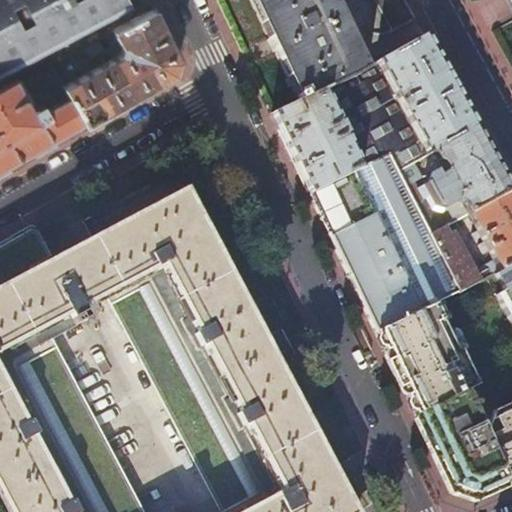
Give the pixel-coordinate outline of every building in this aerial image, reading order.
[(0,0),(0,66),(123,0),(122,0),(0,0)] [(257,0),(249,0),(260,23),(267,20),(257,0)] [(257,0),(267,20),(260,23),(286,77),(293,74),(301,93),(295,96),(298,102),(349,77),(367,67),(335,0),(257,0)] [(177,59),(153,8),(111,30),(115,38),(111,41),(114,46),(119,47),(116,53),(62,85),(67,95),(84,125),(145,89),(173,73),(177,59)] [(298,102),(271,115),(289,153),(308,192),(386,154),(395,169),(407,163),(431,150),(474,127),(452,86),(424,35),(367,67),(349,77),(298,102)] [(286,77),(295,96),(301,93),(293,74),(286,77)] [(0,172),(84,125),(67,95),(36,114),(17,80),(14,76),(0,83),(0,172)] [(494,162),(474,127),(431,150),(437,161),(441,162),(445,170),(437,174),(434,169),(424,175),(422,183),(416,186),(422,198),(428,194),(434,204),(443,207),(454,200),(460,203),(465,213),(509,189),(494,162)] [(386,154),(308,192),(374,331),(438,300),(460,290),(429,233),(402,182),(395,169),(386,154)] [(407,163),(395,169),(402,182),(412,177),(411,171),(407,163)] [(161,199),(163,204),(181,195),(184,193),(182,188),(161,199)] [(511,195),(509,189),(465,213),(475,230),(477,233),(479,236),(481,241),(482,243),(486,250),(492,260),(497,270),(511,261),(511,195)] [(0,241),(0,494),(9,511),(345,511),(295,415),(275,376),(254,335),(233,295),(199,230),(192,217),(181,195),(163,204),(122,226),(81,248),(67,255),(56,261),(39,228),(29,225),(0,241)] [(196,215),(192,217),(199,230),(233,295),(236,294),(196,215)] [(65,251),(67,255),(81,248),(122,226),(120,222),(65,251)] [(470,272),(444,225),(429,233),(460,290),(475,282),(470,272)] [(477,233),(475,230),(469,233),(473,240),(479,236),(477,233)] [(482,243),(481,241),(475,244),(481,254),(486,250),(482,243)] [(494,271),(497,270),(492,260),(470,272),(475,282),(494,271)] [(511,261),(497,270),(494,271),(503,287),(495,293),(511,324),(511,261)] [(438,300),(374,331),(414,415),(446,400),(464,391),(476,386),(443,318),(446,316),(438,300)] [(254,335),(275,376),(278,374),(257,333),(254,335)] [(446,400),(414,415),(437,462),(454,498),(466,501),(508,483),(496,458),(483,431),(464,391),(446,400)] [(496,458),(508,483),(511,481),(511,410),(486,423),(483,431),(496,458)] [(295,415),(345,511),(354,511),(367,503),(347,474),(334,481),(299,413),(295,415)]
